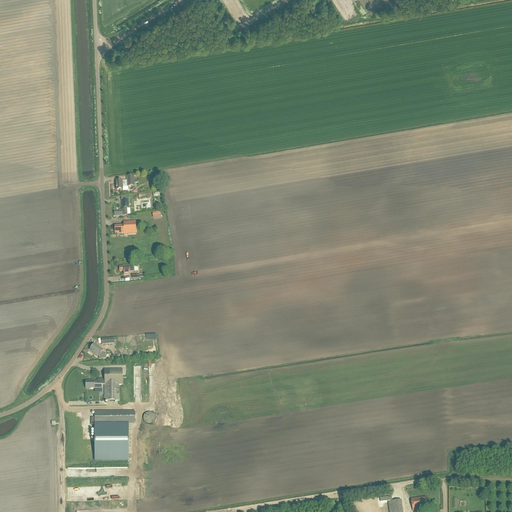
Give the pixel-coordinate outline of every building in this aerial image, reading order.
[(135,187),(134,177),(127,178),(127,182),(123,182),(116,182),(117,191),(123,191),(123,188),(135,187)] [(122,210),(122,211),(114,211),(115,217),(123,217),(127,216),(127,209),(128,209),(128,208),(128,200),(129,200),(129,197),(121,198),(121,201),(122,201),(122,209),(123,209),(123,210),(122,210)] [(136,234),(136,223),(123,223),(124,227),(115,227),(115,234),(117,234),(117,235),(124,235),(136,234)] [(129,267),(124,267),(124,268),(119,268),(119,269),(119,272),(120,272),(124,272),(124,276),(130,276),(129,273),(135,272),(134,267),(129,267)] [(98,348),(93,345),(90,351),(94,354),(99,358),(99,360),(106,360),(106,359),(106,355),(102,354),(103,351),(98,348)] [(98,386),(102,386),(105,386),(105,402),(119,402),(119,386),(123,385),(123,370),(104,370),(104,380),(98,380),(98,382),(98,386)] [(86,390),(102,390),(102,386),(98,386),(98,382),(94,382),(94,381),(91,381),(91,383),(86,383),(86,390)] [(128,424),(135,424),(135,412),(95,412),(95,425),(128,424)] [(147,425),(148,425),(149,425),(150,425),(151,425),(152,425),(153,424),(153,423),(154,423),(154,422),(155,421),(155,420),(155,419),(155,418),(154,418),(154,417),(154,416),(153,415),(152,415),(151,414),(150,414),(149,414),(148,414),(147,415),(146,415),(145,416),(144,417),(144,418),(144,419),(144,420),(144,421),(144,422),(145,423),(145,424),(146,424),(147,425)] [(129,462),(128,424),(95,425),(95,462),(129,462)] [(426,501),(426,498),(411,500),(412,511),(425,510),(425,509),(429,508),(428,500),(426,501)] [(389,511),(402,511),(401,501),(388,503),(389,511)]
